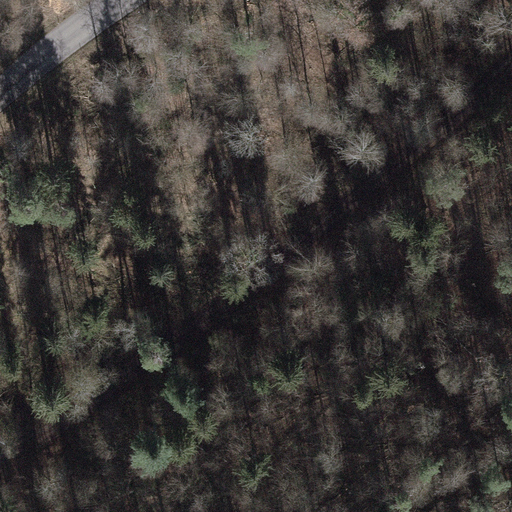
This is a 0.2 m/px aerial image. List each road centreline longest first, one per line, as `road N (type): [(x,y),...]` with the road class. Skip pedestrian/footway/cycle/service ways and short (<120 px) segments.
road 1 (track): [(0,466),(123,385),(483,93),(511,58)]
road 2 (tertiary): [(0,93),(119,0)]
